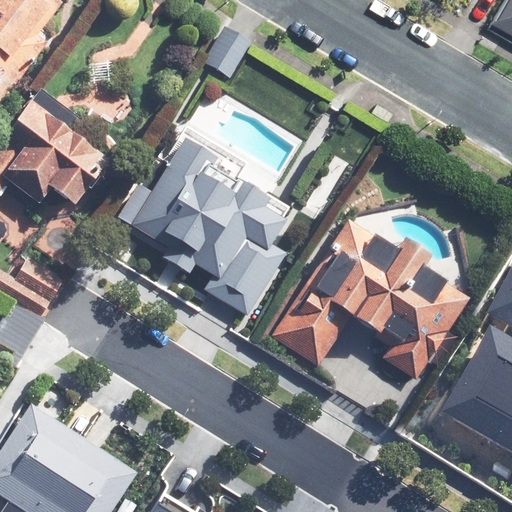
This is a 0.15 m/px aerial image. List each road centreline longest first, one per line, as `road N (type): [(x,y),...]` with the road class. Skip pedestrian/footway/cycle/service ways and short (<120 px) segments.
road 1 (residential): [(87,319),(388,511)]
road 2 (residential): [(323,0),(511,113)]
